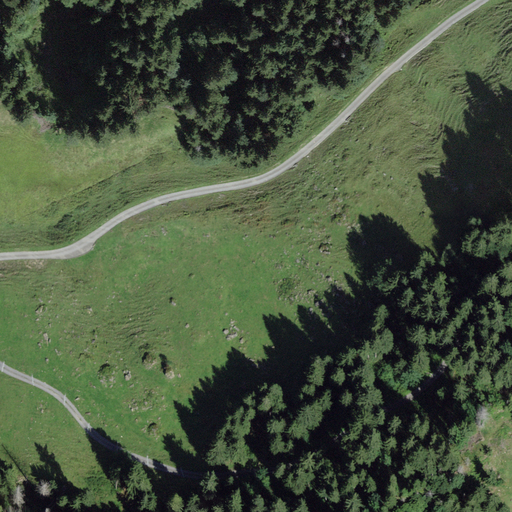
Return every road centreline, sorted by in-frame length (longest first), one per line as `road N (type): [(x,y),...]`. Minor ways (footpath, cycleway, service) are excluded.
road 1 (track): [(0,366),(58,395),(113,448),(183,474),(237,475),(409,388),(487,299),(511,286)]
road 2 (track): [(483,0),(271,175),(150,204),(64,253),(0,257)]
